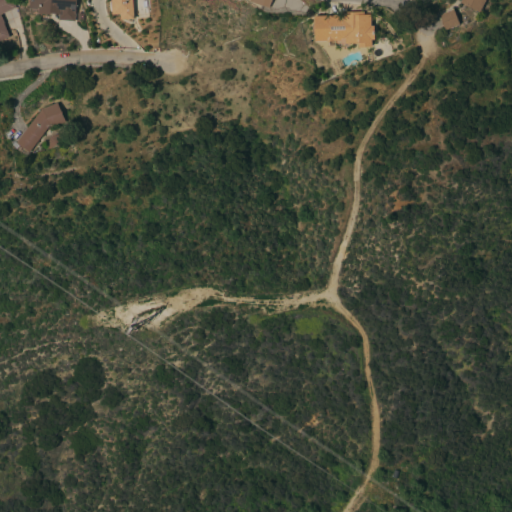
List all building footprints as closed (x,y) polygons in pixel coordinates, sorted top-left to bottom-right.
[(0,15),(4,23),(3,24),(8,37),(0,40),(0,0),(11,0),(15,8),(0,15)] [(75,0),(73,21),(58,20),(58,14),(49,13),(49,14),(37,13),(37,10),(29,9),(29,0),(75,0)] [(132,0),(134,19),(120,20),(120,14),(112,15),(111,0),(132,0)] [(271,0),(269,8),(250,1),(250,0),(271,0)] [(484,0),(479,12),(459,2),(460,0),(484,0)] [(458,24),(444,30),(438,14),(452,9),(458,24)] [(340,15),(340,12),(363,11),(363,15),(370,14),(370,26),(373,26),(374,40),(370,40),(371,47),(357,47),(357,43),(355,43),(353,44),(353,43),(351,43),(351,44),(347,46),(345,47),(342,47),(338,46),(335,45),(334,44),(334,47),(326,47),(326,41),(315,41),(315,35),(313,36),(312,32),(311,29),(312,26),(313,23),(314,23),(314,16),(340,15)] [(57,103),(64,122),(52,127),(51,125),(48,125),(27,152),(15,143),(42,109),(57,103)] [(46,149),(46,146),(46,143),(47,140),(49,137),(51,136),(53,135),(55,135),(59,136),(55,144),(46,149)]
